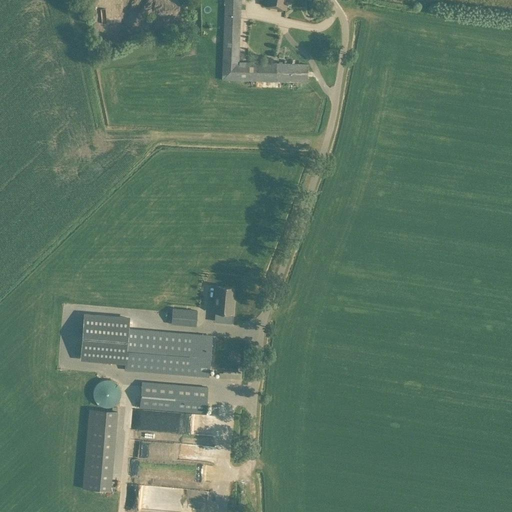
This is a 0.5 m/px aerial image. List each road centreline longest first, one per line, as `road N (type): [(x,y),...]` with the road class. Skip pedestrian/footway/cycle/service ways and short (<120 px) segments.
road 1 (unclassified): [(256,395),(269,300),(329,128),(345,35),(331,0)]
road 2 (track): [(122,511),(131,376)]
